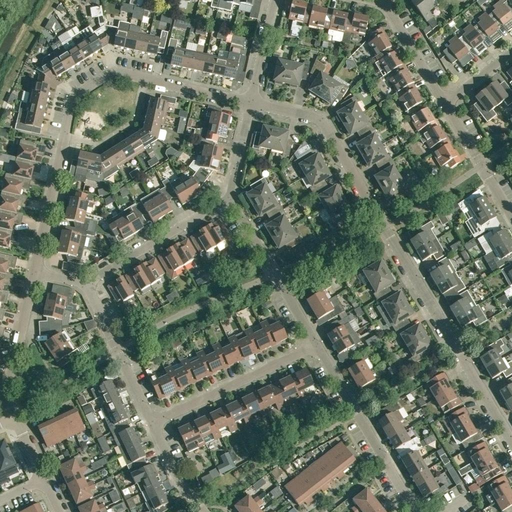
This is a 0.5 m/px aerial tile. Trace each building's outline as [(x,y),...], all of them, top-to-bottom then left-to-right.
[(218,9),(219,0),(212,0),(211,7),(218,9)] [(219,0),(218,9),(231,12),(232,4),(239,6),(240,4),(239,4),(240,0),(219,0)] [(249,18),(257,20),(261,4),(253,2),(253,0),(240,0),(239,4),(240,4),(252,7),(249,18)] [(303,21),(307,5),(293,2),(293,0),(286,0),(284,11),(290,12),(288,19),(295,21),(294,22),(293,27),(291,37),(299,39),(302,28),(296,27),(298,22),(297,22),(297,21),(303,22),(303,21)] [(430,26),(423,31),(425,35),(438,25),(428,12),(437,5),(433,0),(412,0),(411,1),(430,26)] [(511,0),(499,0),(500,1),(503,5),(502,5),(511,17),(511,16),(511,0)] [(495,10),(488,16),(488,17),(497,28),(502,25),(508,32),(511,28),(511,19),(511,18),(511,16),(511,17),(502,5),(503,5),(500,1),(493,7),(495,10)] [(303,21),(303,22),(309,24),(308,25),(323,29),(323,28),(325,21),(327,9),(327,11),(313,8),(314,6),(307,5),(303,21)] [(341,43),(343,33),(348,12),(347,16),(334,13),(334,11),(327,9),(325,21),(323,28),(329,29),(328,35),(333,37),(332,41),(341,43)] [(355,14),(348,12),(343,33),(341,43),(349,44),(351,33),(365,36),(368,19),(354,15),(355,14)] [(481,22),(473,28),(482,40),(487,36),(493,44),(501,37),(497,31),(498,30),(497,28),(488,17),(488,16),(485,13),(478,19),(481,22)] [(80,33),(84,39),(93,54),(103,48),(102,48),(108,45),(105,31),(104,26),(103,17),(98,17),(99,25),(100,28),(93,33),(89,27),(80,33)] [(175,20),(173,28),(181,29),(182,22),(175,20)] [(118,29),(104,26),(105,31),(108,45),(114,46),(114,47),(124,49),(128,31),(130,24),(119,22),(118,29)] [(465,34),(458,40),(467,52),(472,48),(478,56),(486,49),(482,43),(483,41),(482,40),(473,28),(470,25),(463,31),(465,34)] [(382,53),(392,47),(392,46),(391,47),(384,35),(385,34),(382,29),(371,35),(374,40),(368,44),(375,57),(376,57),(382,53)] [(139,34),(128,31),(124,49),(135,51),(139,34)] [(160,38),(150,36),(145,54),(156,56),(158,48),(164,49),(168,33),(162,32),(160,38)] [(93,54),(84,39),(80,33),(71,39),(74,45),(84,60),(93,54)] [(145,54),(150,36),(139,34),(135,51),(145,54)] [(243,46),(245,38),(233,36),(231,44),(243,46)] [(468,53),(467,52),(458,40),(455,37),(448,42),(451,46),(443,52),(452,64),(457,60),(463,67),(471,61),(467,54),(468,53)] [(84,60),(74,45),(71,39),(61,44),(63,47),(65,50),(75,66),(84,60)] [(181,68),(185,50),(175,48),(176,41),(170,40),(167,56),(173,57),(171,66),(181,68)] [(63,47),(54,53),(56,56),(66,72),(75,66),(65,50),(63,47)] [(383,77),(393,71),(403,65),(403,64),(401,65),(394,53),(396,53),(392,47),(382,53),(376,57),(379,62),(375,64),(383,77)] [(196,53),(185,50),(181,68),(192,70),(196,53)] [(66,72),(56,56),(54,53),(43,59),(42,65),(35,69),(40,72),(51,80),(56,77),(66,72)] [(206,55),(196,53),(192,70),(202,73),(206,55)] [(229,53),(228,60),(224,78),(234,80),(236,71),(242,72),(246,57),(229,53)] [(286,84),(290,64),(279,61),(280,54),(274,53),(270,71),(276,72),(274,81),(275,81),(275,84),(281,85),(282,83),(286,84)] [(217,57),(206,55),(202,73),(213,75),(217,57)] [(217,57),(213,75),(224,78),(228,60),(217,57)] [(346,66),(347,67),(350,69),(351,69),(352,69),(353,69),(354,69),(355,68),(355,67),(356,67),(353,61),(347,59),(346,61),(345,62),(345,63),(345,64),(346,64),(346,65),(346,66)] [(316,95),(320,98),(331,81),(321,74),(325,68),(324,66),(316,60),(310,74),(312,75),(309,80),(314,83),(310,91),(311,92),(309,94),(315,97),(316,95)] [(302,66),(290,64),(286,84),(290,85),(289,87),(296,88),(297,86),(298,86),(300,78),(306,79),(310,62),(304,61),(304,64),(303,63),(302,66)] [(395,93),(395,94),(412,84),(405,71),(407,71),(403,65),(393,71),(396,76),(389,80),(396,93),(395,93)] [(33,68),(33,83),(32,82),(30,93),(48,97),(50,86),(49,86),(51,80),(40,72),(35,69),(33,68)] [(341,87),(331,81),(320,98),(323,100),(322,102),(328,106),(329,104),(330,104),(335,97),(340,100),(348,88),(343,84),(341,87)] [(495,83),(486,91),(497,106),(503,101),(507,107),(511,103),(511,92),(510,90),(504,94),(495,83)] [(416,89),(412,84),(395,94),(406,112),(422,103),(414,90),(416,89)] [(492,110),(497,106),(486,91),(476,98),(485,109),(480,113),(487,123),(496,116),(492,110)] [(45,108),(48,97),(30,93),(28,104),(45,108)] [(148,110),(166,114),(168,104),(175,105),(176,99),(161,96),(159,101),(150,99),(148,110)] [(342,121),(344,125),(361,114),(355,104),(358,102),(354,97),(342,104),(345,109),(337,114),(338,115),(336,116),(340,122),(342,121)] [(21,114),(25,114),(43,118),(45,108),(28,104),(26,110),(22,110),(21,114)] [(207,112),(206,117),(211,118),(209,124),(228,128),(230,117),(219,115),(220,109),(208,106),(207,112)] [(148,110),(145,121),(163,125),(166,114),(148,110)] [(421,137),(438,127),(435,121),(433,122),(426,110),(410,119),(421,137)] [(41,129),(43,118),(25,114),(21,114),(19,113),(17,124),(16,124),(15,130),(31,133),(32,127),(41,129)] [(367,125),(361,114),(344,125),(346,128),(344,129),(347,135),(349,134),(350,135),(358,131),(361,136),(373,129),(370,123),(367,125)] [(179,123),(178,128),(184,130),(186,119),(180,117),(179,123)] [(145,121),(143,130),(157,140),(163,141),(164,140),(166,133),(165,131),(159,130),(161,125),(163,125),(145,121)] [(200,139),(213,142),(217,143),(222,138),(225,139),(228,128),(209,124),(208,129),(196,130),(194,138),(200,140),(200,139)] [(259,147),(271,150),(276,130),(272,129),(272,127),(265,125),(265,128),(264,127),(262,136),(255,135),(252,149),(259,150),(259,147)] [(440,151),(450,144),(447,138),(445,139),(438,127),(421,137),(419,138),(423,144),(426,142),(430,149),(436,145),(440,150),(440,151)] [(280,131),(276,130),(271,150),(283,152),(282,155),(289,157),(292,143),(286,141),(288,133),(286,132),(287,130),(280,128),(280,131)] [(360,153),(363,156),(380,146),(374,136),(377,134),(373,129),(361,136),(364,141),(356,146),(357,147),(355,148),(358,154),(360,153)] [(143,130),(135,135),(145,150),(148,155),(153,152),(151,149),(153,147),(151,144),(157,140),(143,130)] [(126,141),(136,156),(145,150),(135,135),(133,131),(128,134),(130,138),(126,141)] [(204,146),(202,157),(220,161),(223,150),(211,148),(213,142),(200,139),(200,140),(199,145),(204,146)] [(45,146),(38,144),(21,140),(17,158),(35,162),(37,151),(44,153),(45,146)] [(126,141),(117,146),(127,162),(136,156),(126,141)] [(450,144),(440,151),(440,150),(433,154),(444,172),(461,162),(458,156),(456,157),(449,145),(450,144)] [(108,152),(118,168),(127,162),(117,146),(108,152)] [(386,156),(380,146),(363,156),(365,160),(363,161),(366,167),(368,166),(369,167),(377,162),(380,168),(392,160),(389,155),(386,156)] [(108,152),(100,157),(103,174),(116,166),(117,168),(118,168),(108,152)] [(85,178),(86,178),(91,155),(80,153),(78,162),(72,160),(69,176),(75,177),(76,171),(87,173),(85,178)] [(300,166),(306,176),(323,166),(321,162),(323,161),(320,155),(318,156),(317,155),(309,160),(306,154),(294,162),(297,168),(300,166)] [(103,182),(103,174),(100,157),(91,155),(86,178),(103,182)] [(220,161),(202,157),(201,163),(193,161),(188,168),(196,173),(206,180),(213,171),(218,172),(220,161)] [(41,164),(35,162),(17,158),(13,175),(13,176),(31,180),(33,169),(40,170),(41,164)] [(379,185),(381,188),(399,178),(393,168),(395,166),(392,160),(380,168),(383,173),(375,178),(376,179),(374,180),(377,186),(379,185)] [(326,169),(323,166),(306,176),(312,187),(309,188),(313,194),(325,186),(322,181),(330,177),(329,175),(331,174),(328,168),(326,169)] [(192,178),(182,184),(192,200),(201,194),(199,190),(206,180),(196,173),(192,178)] [(13,176),(13,175),(6,174),(2,192),(20,196),(22,185),(29,186),(31,180),(13,176)] [(251,203),(253,206),(271,196),(265,185),(267,184),(264,178),(251,186),(255,191),(247,196),(248,197),(246,198),(249,204),(251,203)] [(405,188),(399,178),(381,188),(384,192),(381,193),(385,199),(387,198),(388,199),(395,194),(399,200),(411,192),(408,187),(405,188)] [(182,205),(192,200),(182,184),(173,189),(167,179),(162,183),(165,188),(171,199),(176,196),(182,205)] [(319,198),(325,208),(342,198),(340,194),(342,193),(339,187),(337,188),(336,187),(328,192),(325,186),(313,194),(316,199),(319,198)] [(150,195),(153,201),(163,217),(172,212),(166,202),(171,199),(165,188),(160,191),(159,190),(150,195)] [(2,192),(0,201),(0,209),(16,213),(18,202),(25,204),(27,197),(20,196),(2,192)] [(95,198),(82,195),(81,201),(70,199),(67,209),(86,213),(87,208),(92,209),(95,198)] [(163,217),(153,201),(150,195),(140,201),(141,202),(136,205),(142,216),(147,213),(153,223),(163,217)] [(277,206),(271,196),(253,206),(255,210),(253,211),(257,217),(259,216),(260,217),(267,212),(270,218),(283,210),(279,205),(277,206)] [(469,197),(458,205),(467,221),(475,217),(490,208),(484,198),(474,204),(469,197)] [(344,201),(342,198),(325,208),(331,218),(328,220),(335,231),(349,223),(347,219),(344,218),(341,213),(349,208),(348,207),(350,206),(346,200),(344,201)] [(133,213),(124,218),(133,234),(143,229),(137,219),(142,216),(136,205),(130,208),(133,213)] [(485,224),(496,218),(490,208),(475,217),(478,222),(473,225),(479,235),(489,229),(485,224)] [(0,228),(12,231),(13,224),(14,220),(21,221),(23,215),(16,213),(0,209),(0,228)] [(76,223),(75,228),(87,231),(90,220),(85,219),(86,213),(67,209),(65,220),(76,223)] [(270,234),(272,238),(290,228),(283,217),(286,216),(283,210),(270,218),(274,223),(266,227),(266,229),(264,230),(268,236),(270,234)] [(124,240),(133,234),(124,218),(121,214),(106,222),(113,233),(118,230),(124,240)] [(229,246),(234,243),(222,222),(213,227),(211,225),(205,228),(216,247),(226,241),(229,246)] [(416,252),(431,243),(436,240),(430,230),(434,228),(431,222),(417,230),(421,235),(410,242),(416,251),(416,252)] [(19,232),(12,231),(0,228),(0,247),(8,249),(10,237),(17,239),(19,232)] [(87,231),(75,228),(74,234),(62,232),(60,243),(78,247),(84,248),(85,248),(87,242),(85,242),(86,235),(94,237),(95,233),(87,231)] [(216,247),(205,228),(199,232),(200,235),(191,240),(199,253),(205,250),(206,253),(216,247)] [(296,238),(290,228),(272,238),(274,242),(272,243),(276,249),(278,248),(278,249),(286,244),(289,249),(302,242),(298,236),(296,238)] [(480,245),(486,255),(495,250),(510,241),(504,231),(493,237),(490,232),(477,240),(480,245)] [(178,244),(172,248),(183,266),(193,260),(192,258),(197,255),(189,241),(180,247),(178,244)] [(511,244),(510,241),(495,250),(486,255),(485,256),(488,259),(491,260),(493,259),(499,269),(509,263),(505,257),(511,253),(511,244)] [(84,248),(78,247),(60,243),(58,253),(69,256),(68,262),(80,264),(84,248)] [(434,248),(431,243),(416,252),(422,262),(433,255),(436,261),(446,255),(439,245),(434,248)] [(449,248),(452,253),(458,249),(456,244),(449,248)] [(177,277),(174,272),(183,266),(172,248),(166,251),(168,254),(159,259),(167,273),(169,272),(173,279),(177,277)] [(0,273),(6,274),(8,263),(15,265),(16,258),(0,254),(0,273)] [(430,275),(436,285),(451,276),(455,273),(456,273),(447,257),(437,263),(440,269),(430,275)] [(370,283),(387,272),(385,269),(387,267),(384,261),(382,263),(381,262),(373,266),(370,260),(357,268),(361,274),(364,272),(370,283)] [(146,263),(140,267),(151,286),(161,280),(159,277),(164,274),(156,261),(147,266),(146,263)] [(510,286),(511,285),(511,268),(510,265),(500,271),(506,280),(510,286)] [(151,286),(140,267),(134,271),(135,273),(126,279),(134,292),(139,289),(141,291),(150,286),(151,286)] [(348,275),(349,272),(347,268),(340,271),(343,277),(348,275)] [(387,272),(370,283),(376,293),(373,294),(376,300),(389,293),(386,287),(393,283),(393,282),(395,281),(391,275),(389,276),(387,272)] [(0,273),(0,291),(2,292),(4,281),(11,282),(12,276),(6,274),(0,273)] [(451,276),(436,285),(442,295),(452,289),(456,294),(465,288),(462,283),(461,283),(455,273),(451,276)] [(122,299),(123,302),(133,296),(122,277),(116,281),(118,284),(108,289),(116,302),(122,299)] [(307,301),(312,311),(328,301),(322,292),(331,287),(327,282),(316,288),(320,293),(307,301)] [(48,295),(46,306),(64,310),(65,305),(71,306),(75,290),(62,287),(59,298),(48,295)] [(0,291),(0,298),(7,300),(8,293),(2,292),(0,291)] [(456,318),(471,309),(476,306),(467,291),(457,297),(460,302),(450,308),(456,318)] [(382,304),(388,314),(406,304),(404,300),(406,299),(402,293),(400,295),(400,293),(392,298),(389,293),(376,300),(380,306),(382,304)] [(336,296),(328,301),(312,311),(318,320),(325,316),(328,321),(345,311),(336,296)] [(408,308),(406,304),(388,314),(395,325),(392,326),(395,332),(408,325),(404,319),(412,315),(412,314),(414,312),(410,306),(408,308)] [(478,305),(476,306),(471,309),(456,318),(462,328),(472,322),(475,327),(487,321),(478,305)] [(64,310),(46,306),(43,317),(48,318),(49,328),(62,327),(62,321),(64,310)] [(329,335),(327,336),(333,345),(348,336),(354,333),(349,323),(351,322),(348,317),(341,320),(339,322),(337,323),(340,328),(329,335)] [(263,331),(270,346),(287,339),(279,323),(269,328),(266,322),(260,325),(263,331)] [(401,336),(407,346),(425,336),(423,332),(425,331),(421,325),(419,326),(418,325),(411,330),(408,325),(395,332),(398,338),(401,336)] [(51,354),(67,343),(71,340),(65,331),(62,333),(62,327),(49,328),(50,341),(45,344),(51,354)] [(263,331),(253,336),(250,329),(244,332),(245,334),(247,339),(255,354),(270,346),(263,331)] [(231,346),(239,361),(255,354),(247,339),(245,334),(235,338),(234,337),(228,340),(231,346)] [(348,336),(333,345),(338,355),(339,355),(345,351),(348,356),(354,353),(359,350),(356,344),(354,346),(348,336)] [(427,340),(425,336),(407,346),(413,357),(411,358),(414,364),(426,357),(423,351),(431,347),(430,346),(432,344),(429,338),(427,340)] [(486,369),(501,360),(498,355),(503,352),(500,347),(504,345),(500,340),(487,347),(490,353),(480,359),(486,369)] [(73,352),(67,343),(51,354),(57,363),(59,362),(62,367),(81,354),(77,349),(73,352)] [(231,346),(222,351),(219,344),(212,347),(215,354),(223,369),(239,361),(231,346)] [(361,363),(348,370),(353,380),(369,371),(363,361),(368,358),(372,356),(368,351),(358,358),(361,363)] [(196,355),(197,356),(199,361),(200,361),(207,376),(223,369),(215,354),(206,358),(203,352),(196,355)] [(197,356),(187,361),(187,359),(180,362),(181,363),(183,369),(184,369),(191,384),(207,376),(200,361),(199,361),(197,356)] [(511,374),(511,363),(511,362),(507,364),(503,359),(501,360),(486,369),(492,379),(502,373),(505,378),(511,374)] [(183,369),(181,363),(171,368),(171,367),(164,370),(167,376),(168,376),(175,392),(191,384),(184,369),(183,369)] [(297,393),(300,399),(300,400),(306,397),(303,390),(313,385),(306,370),(290,378),(297,393)] [(369,371),(353,380),(359,390),(366,386),(369,391),(380,384),(376,379),(374,380),(369,371)] [(426,384),(435,399),(451,390),(445,381),(448,379),(444,373),(426,384)] [(168,376),(167,376),(158,381),(155,374),(148,377),(159,399),(175,392),(168,376)] [(506,402),(511,398),(511,377),(507,381),(510,386),(500,392),(506,402)] [(101,397),(117,390),(112,380),(107,382),(105,378),(92,386),(93,389),(91,390),(96,400),(101,397)] [(290,404),(300,399),(297,393),(290,378),(274,385),(284,407),(290,404)] [(278,410),(284,407),(274,385),(258,393),(265,408),(275,404),(278,410)] [(101,397),(106,407),(121,400),(116,390),(117,390),(101,397)] [(456,399),(451,390),(435,399),(444,414),(463,403),(459,397),(456,399)] [(269,415),(265,408),(258,393),(242,400),(249,416),(250,416),(259,411),(262,418),(269,415)] [(126,409),(126,408),(125,409),(121,400),(106,407),(102,408),(100,409),(104,419),(126,409)] [(242,400),(226,408),(233,423),(234,423),(243,419),(246,425),(253,422),(250,416),(249,416),(242,400)] [(388,416),(378,422),(384,431),(399,422),(403,420),(398,410),(400,409),(395,402),(383,409),(388,416)] [(91,414),(92,413),(93,413),(89,405),(82,408),(85,416),(86,416),(91,414)] [(465,407),(443,420),(447,427),(451,427),(455,434),(471,424),(466,415),(469,414),(465,407)] [(75,408),(65,413),(76,435),(85,430),(75,408)] [(237,430),(234,423),(233,423),(226,408),(210,415),(217,431),(218,431),(227,426),(230,433),(237,430)] [(128,413),(126,409),(104,419),(111,433),(126,426),(124,421),(127,420),(125,414),(128,413)] [(54,414),(66,439),(76,435),(65,413),(59,415),(58,412),(54,414)] [(52,419),(46,421),(57,443),(66,439),(54,414),(51,415),(52,419)] [(210,415),(194,423),(202,438),(211,434),(214,440),(221,437),(218,431),(217,431),(210,415)] [(296,415),(290,418),(293,424),(299,421),(296,415)] [(47,448),(57,443),(46,421),(37,426),(47,448)] [(399,422),(384,431),(389,441),(405,431),(399,422)] [(205,445),(202,438),(194,423),(178,431),(188,452),(205,445)] [(455,434),(451,436),(456,444),(459,445),(461,443),(464,449),(483,438),(479,432),(476,433),(471,424),(455,434)] [(118,447),(123,444),(139,437),(137,432),(134,434),(132,428),(128,430),(126,426),(111,433),(118,447)] [(96,440),(103,437),(101,433),(100,429),(93,432),(96,440)] [(395,450),(407,443),(410,448),(415,445),(419,442),(416,437),(411,441),(405,431),(389,441),(395,450)] [(99,445),(106,442),(104,437),(97,440),(99,445)] [(139,437),(123,444),(118,447),(122,456),(128,453),(141,447),(136,438),(139,437)] [(4,470),(15,465),(11,457),(12,456),(9,449),(7,449),(4,441),(0,443),(0,470),(0,471),(0,484),(0,486),(9,482),(7,477),(4,470)] [(467,453),(476,468),(491,459),(486,450),(489,448),(485,442),(467,453)] [(334,448),(349,467),(356,462),(341,443),(334,448)] [(141,447),(128,453),(122,456),(129,470),(146,462),(144,458),(145,457),(143,452),(146,451),(144,446),(141,447)] [(343,472),(349,467),(334,448),(325,455),(342,478),(345,475),(343,472)] [(401,460),(407,470),(422,460),(417,451),(401,460)] [(339,480),(342,478),(325,455),(317,462),(332,481),(337,477),(339,480)] [(303,462),(300,458),(293,463),(296,467),(303,462)] [(497,468),(491,459),(476,468),(470,472),(475,480),(481,476),(485,483),(503,472),(500,466),(497,468)] [(63,477),(85,467),(91,464),(89,460),(77,466),(75,460),(59,468),(63,477)] [(422,460),(407,470),(412,479),(428,470),(422,460)] [(137,484),(141,482),(157,474),(152,464),(148,467),(146,462),(129,470),(135,485),(137,484)] [(332,481),(317,462),(309,468),(326,490),(329,488),(327,485),(332,481)] [(68,486),(84,479),(81,473),(87,471),(85,467),(63,477),(68,486)] [(277,467),(270,473),(276,480),(282,474),(277,467)] [(208,472),(209,473),(213,480),(220,476),(216,468),(208,472)] [(323,492),(326,490),(309,468),(300,474),(316,494),(320,490),(323,492)] [(461,477),(468,473),(464,468),(458,471),(461,477)] [(418,488),(433,479),(428,470),(412,479),(418,488)] [(141,493),(146,491),(161,484),(156,475),(157,474),(141,482),(137,484),(141,493)] [(311,498),(316,494),(300,474),(292,481),(310,503),(313,500),(311,498)] [(487,487),(496,502),(511,493),(506,484),(509,482),(506,476),(487,487)] [(68,486),(72,496),(94,485),(92,482),(86,484),(84,479),(68,486)] [(439,489),(433,479),(418,488),(423,498),(439,489)] [(310,503),(292,481),(284,487),(299,506),(304,502),(307,505),(310,503)] [(161,484),(146,491),(141,493),(146,503),(166,493),(165,493),(161,484)] [(94,485),(72,496),(76,505),(92,498),(90,492),(95,489),(94,485)] [(271,492),(277,499),(282,494),(277,487),(271,492)] [(349,511),(354,511),(373,498),(366,489),(352,500),(356,505),(349,511)] [(234,507),(238,511),(245,511),(260,500),(266,495),(264,492),(252,501),(248,496),(234,507)] [(171,503),(166,493),(146,503),(150,511),(163,511),(168,510),(166,505),(171,503)] [(511,511),(511,493),(496,502),(501,511),(511,511)] [(361,511),(371,511),(379,506),(373,498),(354,511),(361,511)] [(260,500),(245,511),(260,511),(257,508),(262,504),(260,500)] [(78,509),(79,511),(96,511),(104,508),(103,504),(97,507),(94,501),(78,509)] [(123,502),(111,508),(112,511),(120,511),(127,509),(123,502)]
